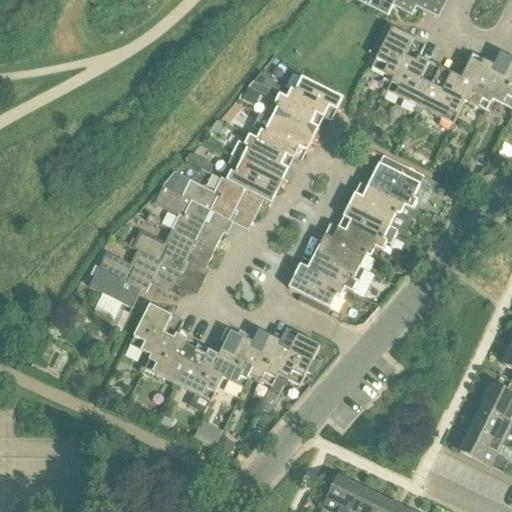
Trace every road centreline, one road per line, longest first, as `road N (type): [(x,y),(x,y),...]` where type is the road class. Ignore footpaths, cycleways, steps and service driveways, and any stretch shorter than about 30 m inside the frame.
road 1 (residential): [(511,180),(368,350)]
road 2 (residential): [(368,350),(238,511)]
road 3 (residential): [(321,219),(349,171),(340,139),(299,192)]
